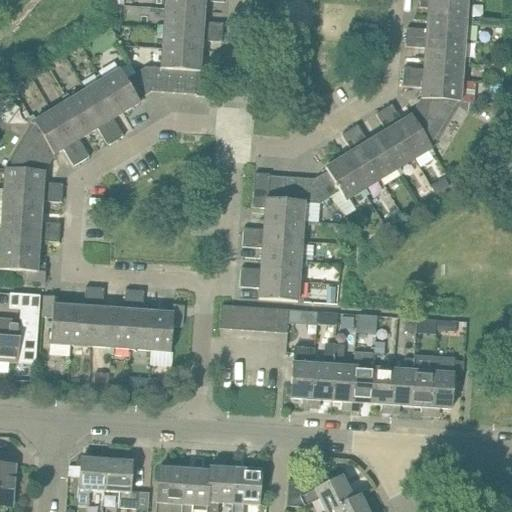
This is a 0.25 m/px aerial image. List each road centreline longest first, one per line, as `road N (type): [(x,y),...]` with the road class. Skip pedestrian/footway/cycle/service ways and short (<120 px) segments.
road 1 (residential): [(205,284),(78,269),(75,183),(175,124),(232,127)]
road 2 (residential): [(233,144),(291,148),(381,93),(389,83),(388,0)]
road 3 (residential): [(389,443),(194,430)]
road 4 (residential): [(205,284),(227,270),(233,144)]
road 5 (residential): [(194,430),(54,420)]
road 6 (residential): [(232,127),(238,0)]
road 7 (residential): [(511,452),(389,443)]
